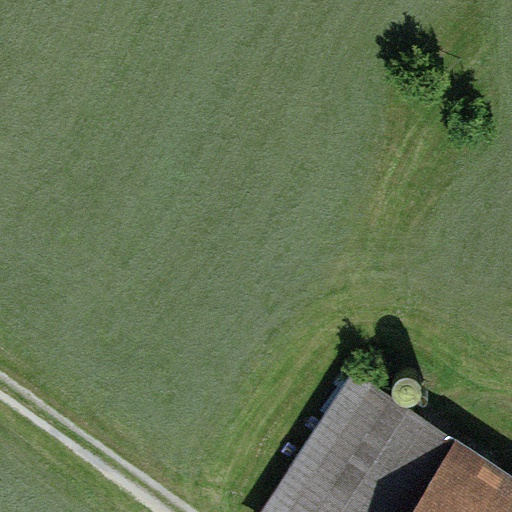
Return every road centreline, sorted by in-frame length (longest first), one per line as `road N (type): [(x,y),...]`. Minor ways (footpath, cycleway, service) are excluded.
road 1 (track): [(0,379),(182,511)]
road 2 (track): [(394,346),(511,416)]
